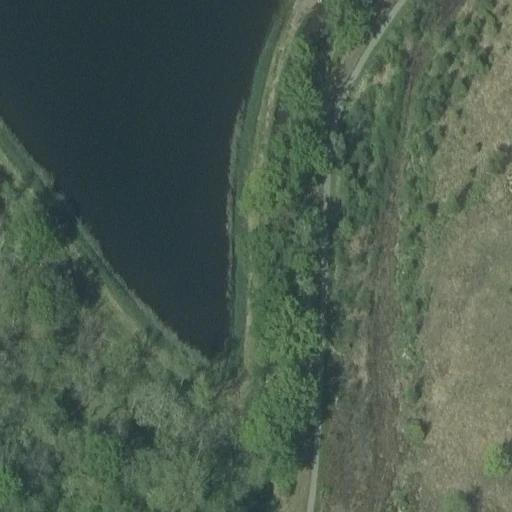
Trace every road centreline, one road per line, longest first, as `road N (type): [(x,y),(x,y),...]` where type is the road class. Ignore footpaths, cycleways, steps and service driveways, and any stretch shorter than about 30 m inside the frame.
road 1 (track): [(390,0),(339,77),(320,129),(295,511)]
road 2 (track): [(0,167),(166,380),(216,401)]
